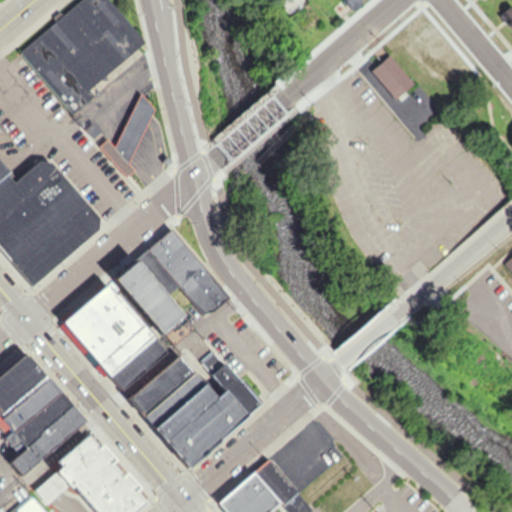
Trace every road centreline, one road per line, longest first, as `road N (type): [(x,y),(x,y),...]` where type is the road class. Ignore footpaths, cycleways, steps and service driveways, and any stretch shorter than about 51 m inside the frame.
road 1 (primary): [(466,511),(448,483),(320,379),(218,256),(195,197),(151,0)]
road 2 (secondary): [(185,496),(0,288)]
road 3 (residential): [(26,319),(210,161)]
road 4 (residential): [(185,496),(344,359)]
road 5 (residential): [(287,99),(403,0)]
road 6 (residential): [(397,312),(511,215)]
